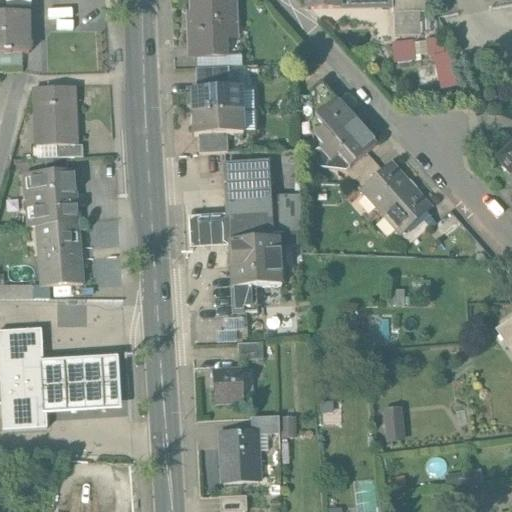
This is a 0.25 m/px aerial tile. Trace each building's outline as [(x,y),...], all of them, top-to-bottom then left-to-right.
[(234,2),(193,3),(193,21),(189,21),(189,50),(194,50),(194,60),(224,59),(223,37),(235,36),(234,2)] [(420,10),(420,28),(434,28),(433,9),(420,10)] [(395,34),(420,33),(420,28),(420,10),(394,10),(395,34)] [(26,54),(25,15),(0,15),(0,53),(3,53),(3,56),(11,56),(11,55),(26,54)] [(392,60),(413,59),(413,38),(391,38),(392,60)] [(452,52),(435,53),(437,85),(453,84),(452,52)] [(196,70),(197,92),(229,91),(228,70),(196,70)] [(312,151),(321,150),(355,121),(321,82),(310,92),(310,96),(311,120),(315,120),(319,125),(319,131),(312,137),(312,151)] [(59,149),(77,148),(73,90),(34,92),(37,151),(59,149)] [(197,92),(193,92),(194,114),(242,113),(241,91),(229,91),(197,92)] [(311,120),(310,96),(298,96),(299,120),(311,120)] [(242,113),(194,114),(195,138),(198,138),(226,137),(255,136),(254,112),(242,113)] [(321,150),(330,161),(329,170),(346,170),(368,152),(376,145),(355,121),(321,150)] [(226,137),(198,138),(199,156),(227,154),(226,137)] [(511,144),(495,160),(507,174),(509,172),(511,175),(511,144)] [(77,148),(59,149),(60,161),(83,159),(82,148),(77,148)] [(368,152),(346,170),(354,179),(375,161),(368,152)] [(375,161),(354,179),(353,180),(361,189),(384,170),(375,161)] [(384,170),(361,189),(400,234),(423,214),(431,207),(392,163),(384,170)] [(223,221),(224,245),(226,245),(229,244),(271,242),(271,240),(270,235),(270,234),(287,233),(287,229),(294,228),(293,218),(300,218),(298,196),(268,197),(266,165),(224,168),(227,215),(227,221),(223,221)] [(28,229),(36,228),(76,225),(73,173),(24,177),(28,229)] [(423,214),(400,234),(409,243),(431,224),(423,214)] [(224,245),(223,221),(227,221),(227,215),(207,216),(186,217),(187,247),(209,246),(224,245)] [(293,218),(294,228),(301,228),(300,218),(293,218)] [(76,225),(36,228),(41,289),(81,286),(76,225)] [(277,240),(271,240),(271,242),(229,244),(233,313),(256,312),(255,282),(279,281),(277,240)] [(0,287),(0,302),(33,302),(33,287),(0,287)] [(511,318),(497,329),(510,348),(511,346),(511,318)] [(39,333),(0,334),(0,414),(1,434),(44,432),(43,416),(41,364),(39,333)] [(261,344),(238,345),(239,362),(262,361),(261,344)] [(79,362),(41,364),(43,416),(83,414),(119,412),(117,361),(79,362)] [(242,373),(213,374),(215,406),(243,405),(242,373)] [(400,414),(385,415),(388,442),(403,441),(400,414)] [(279,420),(250,421),(251,434),(256,434),(256,437),(280,436),(279,420)] [(251,434),(220,435),(222,485),(257,484),(256,437),(256,434),(251,434)] [(245,511),(245,498),(219,500),(219,511),(245,511)]
